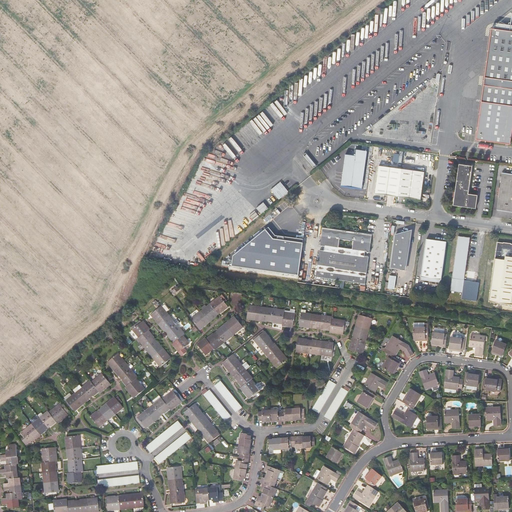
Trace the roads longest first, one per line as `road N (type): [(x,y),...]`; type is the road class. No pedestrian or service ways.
road 1 (residential): [(511,424),(500,367),(426,356),(409,365),(384,406),(390,443)]
road 2 (unclassified): [(511,228),(326,203)]
road 3 (unknown): [(432,35),(437,61),(345,127)]
road 4 (residential): [(390,443),(511,436)]
